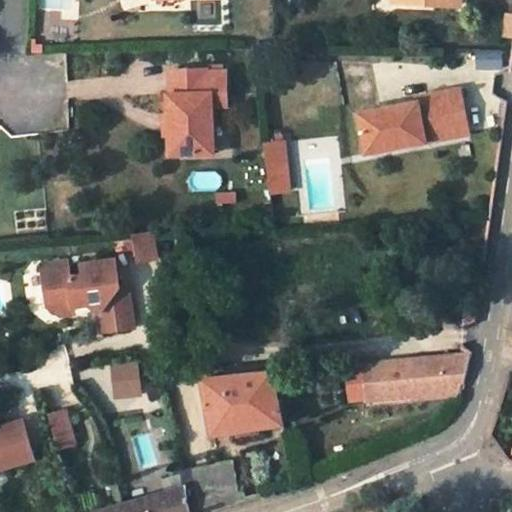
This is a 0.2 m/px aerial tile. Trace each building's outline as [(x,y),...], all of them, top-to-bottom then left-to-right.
[(207,69),(170,70),(170,94),(168,94),(168,115),(169,135),(170,155),(213,154),(212,106),(212,94),(226,93),(226,71),(207,72),(207,69)] [(425,132),(469,124),(462,89),(417,97),(418,102),(360,114),(368,153),(427,142),(425,132)] [(226,93),(212,94),(212,106),(227,106),(226,93)] [(469,124),(425,132),(427,142),(471,133),(469,124)] [(282,142),(262,144),(265,173),(274,172),(273,163),(284,162),(282,142)] [(274,172),(265,173),(267,193),(287,191),(284,162),(273,163),(274,172)] [(159,257),(156,229),(139,232),(142,259),(159,257)] [(48,264),(43,271),(49,307),(60,316),(76,313),(75,306),(88,304),(98,310),(101,312),(104,331),(135,326),(129,285),(121,286),(117,260),(88,264),(90,275),(74,277),(72,261),(48,264)] [(75,306),(76,313),(98,310),(88,304),(75,306)] [(400,359),(365,363),(369,400),(411,396),(416,395),(415,386),(465,381),(472,353),(412,359),(400,359)] [(110,365),(114,398),(141,395),(137,362),(110,365)] [(272,372),(270,364),(239,366),(241,375),(232,376),(231,368),(203,370),(213,433),(282,422),(272,372)] [(239,366),(231,368),(232,376),(241,375),(239,366)] [(284,371),(285,381),(294,380),(293,370),(284,371)] [(465,381),(415,386),(416,395),(416,400),(462,396),(463,391),(465,381)] [(67,410),(50,414),(60,447),(76,443),(67,410)] [(25,419),(0,425),(0,467),(36,458),(25,419)] [(231,463),(185,473),(186,486),(188,511),(208,511),(239,503),(231,463)] [(188,511),(186,486),(101,511),(188,511)]
